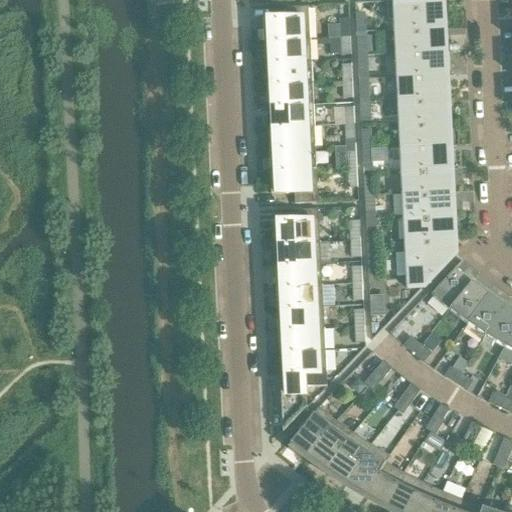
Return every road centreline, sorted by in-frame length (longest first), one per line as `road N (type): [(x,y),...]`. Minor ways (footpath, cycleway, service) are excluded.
road 1 (residential): [(244,479),(221,0)]
road 2 (residential): [(504,269),(488,0)]
road 3 (residential): [(511,428),(450,398),(379,341)]
